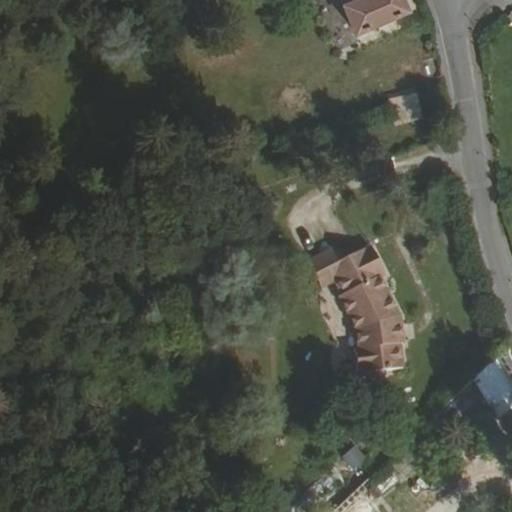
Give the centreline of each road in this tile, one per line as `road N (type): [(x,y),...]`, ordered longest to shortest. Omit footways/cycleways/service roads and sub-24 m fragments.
road 1 (residential): [(60,269),(336,175),(473,147)]
road 2 (unclassified): [(511,301),(473,147)]
road 3 (unclassified): [(473,147),(441,0)]
